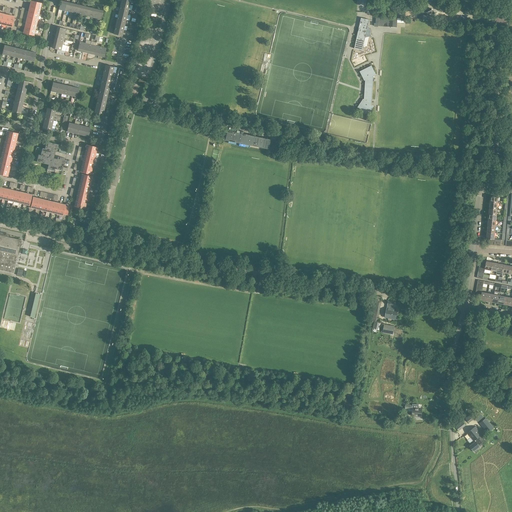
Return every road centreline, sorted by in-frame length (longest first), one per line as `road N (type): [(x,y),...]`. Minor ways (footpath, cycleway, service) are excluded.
road 1 (unclassified): [(464,307),(216,266),(98,234),(71,239),(5,224)]
road 2 (residential): [(464,307),(450,368),(458,511)]
road 3 (track): [(483,22),(488,78),(467,176),(479,192)]
road 4 (track): [(469,182),(444,303)]
